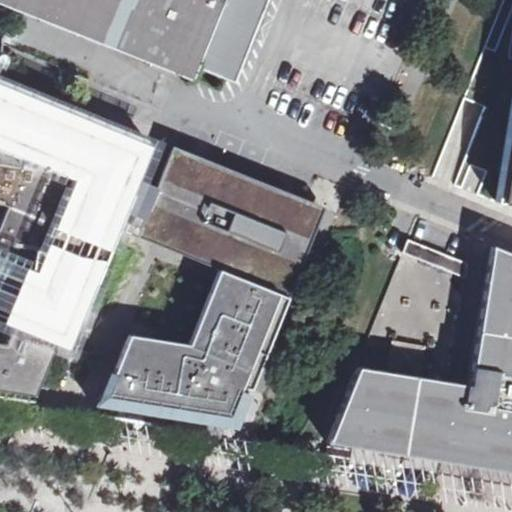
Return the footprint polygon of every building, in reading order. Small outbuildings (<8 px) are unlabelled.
[(65,0),(170,42),(187,81),(192,68),(230,83),(261,0),(65,0)] [(511,0),(503,0),(432,176),(495,201),(511,94),(511,0)] [(0,373),(34,379),(46,349),(52,350),(75,353),(83,317),(95,283),(130,203),(119,198),(141,143),(0,85),(0,373)] [(511,94),(495,201),(511,203),(511,94)] [(258,286),(265,268),(284,263),(297,230),(292,219),(283,206),(268,192),(253,185),(205,166),(206,165),(166,150),(140,212),(131,208),(123,227),(237,273),(236,277),(258,286)] [(468,263),(407,239),(402,253),(465,278),(468,263)] [(468,384),(357,366),(326,443),(341,445),(343,441),(511,468),(511,254),(491,246),(468,384)] [(218,269),(212,284),(272,307),(277,293),(258,286),(236,277),(218,269)] [(272,307),(212,284),(187,344),(122,334),(100,391),(230,412),(272,307)] [(0,389),(34,395),(52,350),(46,349),(34,379),(0,373),(0,389)]
